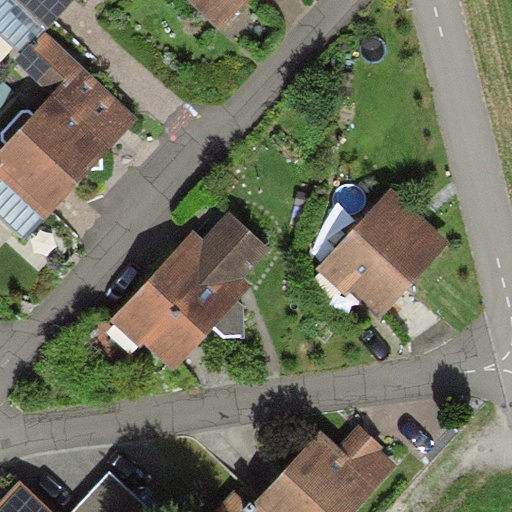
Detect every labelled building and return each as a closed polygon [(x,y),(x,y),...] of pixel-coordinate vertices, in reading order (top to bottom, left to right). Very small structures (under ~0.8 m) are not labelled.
[(7,0),(45,34),(76,0),(7,0)] [(192,0),(225,30),(253,0),(192,0)] [(54,104),(0,159),(0,179),(42,220),(138,122),(50,37),(18,69),(54,104)] [(449,242),(392,192),(319,273),(353,303),(356,299),(379,320),(449,242)] [(193,230),(116,320),(177,374),(216,330),(226,338),(246,336),(243,306),(239,303),(254,286),(248,281),(275,250),(233,214),(208,242),(193,230)] [(340,451),(322,435),(255,509),(237,493),(219,511),(355,511),(396,468),(378,451),(380,449),(360,430),(340,451)] [(152,511),(111,475),(76,511),(152,511)] [(0,509),(0,511),(52,511),(23,485),(0,509)]
